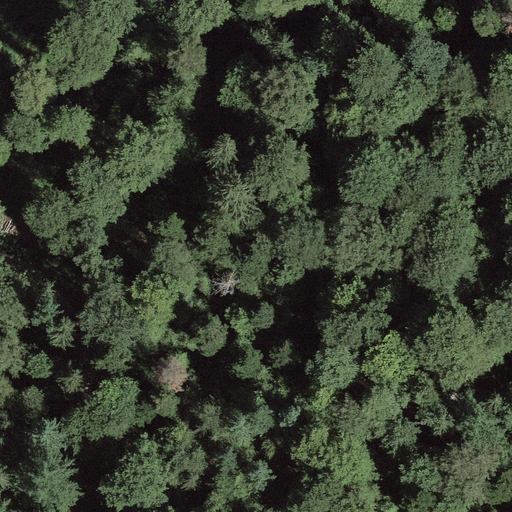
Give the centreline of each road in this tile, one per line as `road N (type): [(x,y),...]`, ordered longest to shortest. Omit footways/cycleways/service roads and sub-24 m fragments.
road 1 (track): [(511,395),(422,381),(388,360),(349,302),(339,251),(337,0)]
road 2 (track): [(0,252),(35,266),(68,307),(84,353),(68,511)]
